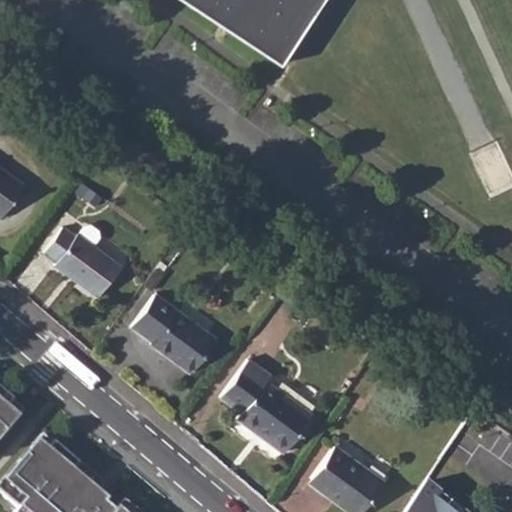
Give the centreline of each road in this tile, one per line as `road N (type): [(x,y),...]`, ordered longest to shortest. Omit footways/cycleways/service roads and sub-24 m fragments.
road 1 (residential): [(47,0),(462,301),(511,323)]
road 2 (tertiary): [(0,319),(231,511)]
